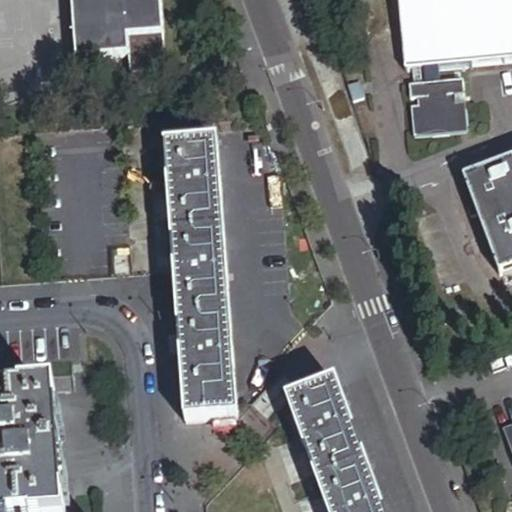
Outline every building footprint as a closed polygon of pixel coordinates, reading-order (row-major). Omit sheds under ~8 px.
[(71,0),(76,63),(130,59),(131,77),(166,74),(161,0),(71,0)] [(511,64),(511,0),(400,0),(408,74),(415,74),(424,73),(511,64)] [(317,5),(307,12),(319,29),(329,22),(317,5)] [(425,90),(424,73),(415,74),(417,91),(425,90)] [(498,75),(470,78),(471,90),(499,88),(498,75)] [(448,105),(455,104),(464,103),(463,87),(425,90),(417,91),(410,91),(411,108),(419,107),(419,117),(412,117),(414,146),(468,141),(465,113),(456,114),(449,115),(448,105)] [(361,90),(350,93),(354,107),(365,104),(361,90)] [(456,114),(455,104),(448,105),(449,115),(456,114)] [(220,150),(168,153),(187,426),(239,423),(220,150)] [(511,168),(465,186),(500,282),(511,277),(511,168)] [(288,408),(326,511),(380,511),(336,391),(288,408)] [(6,416),(0,416),(0,511),(66,511),(66,502),(62,453),(59,413),(27,415),(27,418),(6,419),(6,416)] [(78,452),(62,453),(66,502),(82,501),(78,452)]
